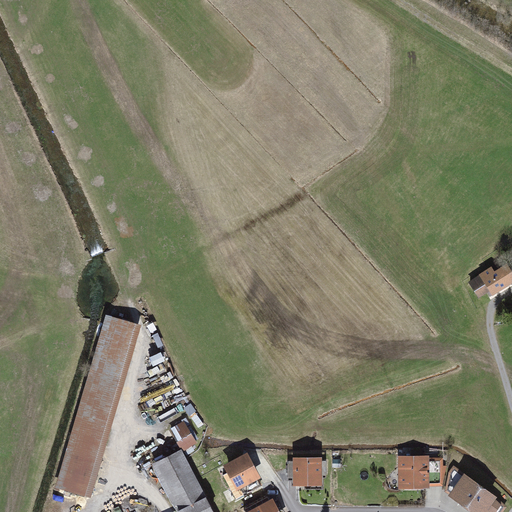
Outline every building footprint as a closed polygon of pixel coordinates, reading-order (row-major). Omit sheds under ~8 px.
[(511,288),(511,278),(505,268),(496,274),(491,267),(466,283),(480,303),(489,297),(492,302),(511,288)] [(142,328),(107,317),(56,490),(91,501),(142,328)] [(184,423),(171,432),(187,454),(200,444),(184,423)] [(214,511),(182,449),(152,465),(176,511),(214,511)] [(249,452),(225,466),(239,492),(263,478),(249,452)] [(325,456),(295,458),(296,490),(326,489),(325,456)] [(441,456),(399,457),(399,492),(446,490),(446,469),(442,469),(441,456)] [(497,495),(464,471),(448,494),(472,511),(487,511),(488,511),(489,511),(495,511),(502,503),(495,498),(497,495)] [(280,511),(274,500),(251,511),(280,511)]
